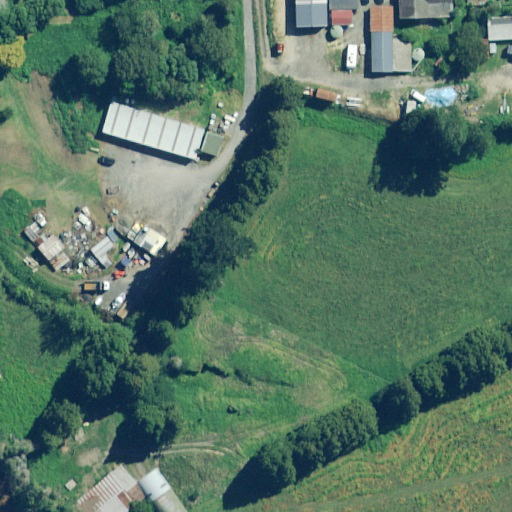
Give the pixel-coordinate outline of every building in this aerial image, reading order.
[(328,28),(328,0),(296,0),(296,28),(328,28)] [(328,0),(328,28),(353,28),(353,10),(359,9),(358,0),(328,0)] [(400,0),(400,19),(452,19),(451,0),(400,0)] [(395,73),(413,72),(413,40),(394,41),(394,33),(393,9),(371,9),(372,33),(373,73),(395,73)] [(511,18),(488,20),(490,41),(511,40),(511,18)] [(367,35),(356,35),(356,57),(367,57),(367,35)] [(489,42),(481,41),(480,60),(489,60),(489,42)] [(341,44),(332,44),(332,58),(341,58),(341,44)] [(338,94),(320,89),(317,98),(335,104),(338,94)] [(223,136),(206,131),(112,103),(103,133),(197,161),(200,151),(218,156),(223,136)] [(416,124),(417,105),(407,105),(406,123),(416,124)] [(41,220),(26,233),(59,273),(74,260),(41,220)] [(115,247),(108,239),(92,251),(107,271),(115,264),(107,254),(115,247)] [(138,284),(127,290),(131,298),(142,291),(138,284)] [(149,496),(138,483),(123,465),(90,493),(73,507),(76,511),(129,511),(147,497),(149,496)] [(149,496),(147,497),(157,511),(187,511),(188,511),(156,467),(138,483),(149,496)]
